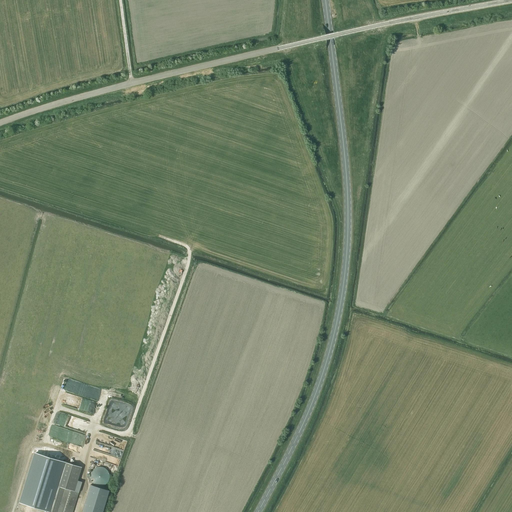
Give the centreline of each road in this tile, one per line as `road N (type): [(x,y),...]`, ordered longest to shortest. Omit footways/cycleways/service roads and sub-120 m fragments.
road 1 (primary): [(325,0),(346,179),(340,304),(308,410),(258,511)]
road 2 (tertiary): [(0,122),(170,73),(511,0)]
road 3 (track): [(95,429),(129,428),(184,274),(187,248),(159,236)]
